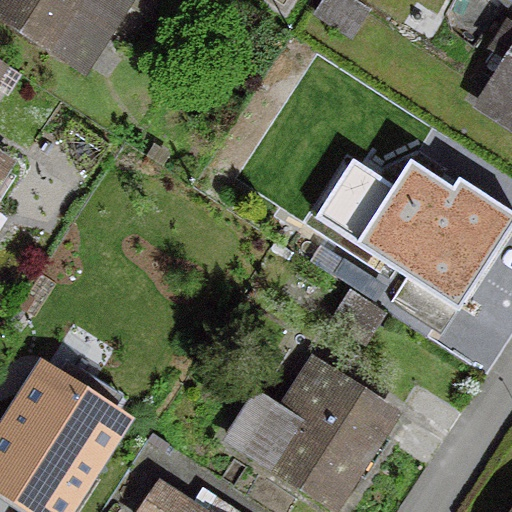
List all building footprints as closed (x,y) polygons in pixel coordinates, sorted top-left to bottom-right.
[(0,0),(0,18),(79,70),(125,0),(0,0)] [(499,89),(487,107),(511,124),(511,32),(505,28),(475,73),(499,89)] [(386,305),(436,337),(511,221),(455,185),(420,238),(399,225),(375,261),(379,264),(363,290),(376,299),(377,298),(386,304),(386,305)] [(254,396),(225,440),(327,505),(348,473),(360,481),(385,442),(372,434),(385,415),(329,379),(299,425),(254,396)] [(0,511),(46,511),(69,477),(14,441),(0,461),(0,511)] [(189,511),(152,488),(137,511),(189,511)]
